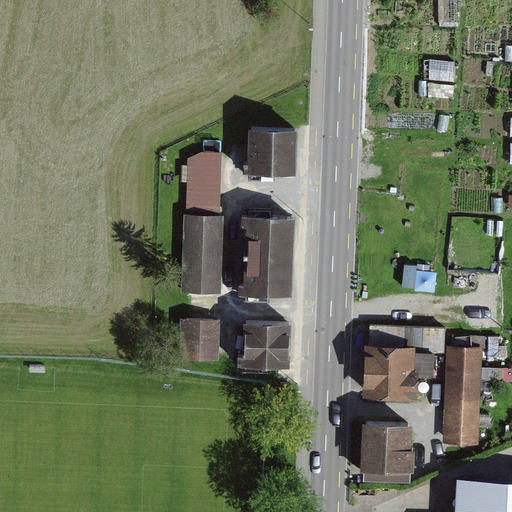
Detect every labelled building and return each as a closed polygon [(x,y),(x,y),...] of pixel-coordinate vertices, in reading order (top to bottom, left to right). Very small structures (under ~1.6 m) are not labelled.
[(455,97),(455,62),(430,62),(431,97),(455,97)] [(254,137),(252,181),(302,182),(301,137),(254,137)] [(234,157),(197,156),(192,293),(239,294),(242,220),(232,220),(234,157)] [(297,221),(249,220),(246,304),(293,306),(294,286),(296,244),(297,221)] [(234,320),(188,320),(188,364),(234,364),(234,320)] [(296,331),(252,331),(249,372),(295,373),(296,331)] [(419,344),(365,343),(364,398),(419,399),(420,377),(437,378),(437,352),(418,352),(419,344)] [(486,348),(451,347),(447,443),(483,444),(486,348)] [(415,421),(365,420),(365,470),(415,470),(415,421)] [(511,511),(511,477),(460,476),(458,511),(511,511)]
